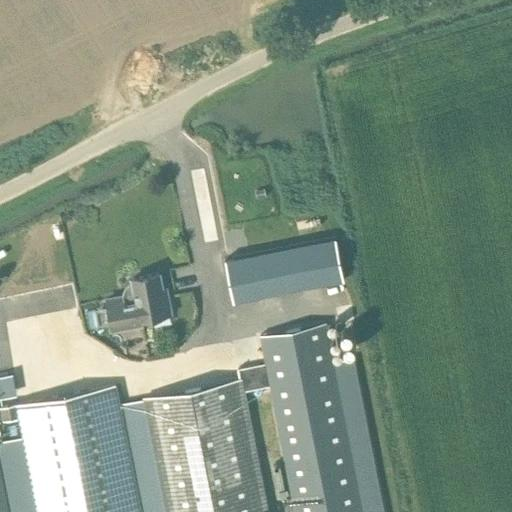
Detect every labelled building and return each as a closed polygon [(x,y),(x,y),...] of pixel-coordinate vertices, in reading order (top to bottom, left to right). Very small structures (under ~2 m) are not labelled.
[(337,236),(225,259),(234,301),(345,279),(337,236)] [(112,325),(151,318),(171,314),(168,298),(164,299),(159,273),(132,279),(133,282),(130,283),(125,287),(123,293),(123,296),(107,299),(112,325)] [(144,399),(119,403),(140,511),(268,511),(244,390),(270,385),(294,511),(363,511),(333,361),(330,342),(326,322),(260,335),(260,336),(263,350),(264,354),(266,364),(238,369),(240,378),(143,398),(144,399)] [(1,407),(0,407),(0,421),(4,421),(19,418),(23,436),(38,511),(140,511),(119,403),(116,384),(1,407)] [(16,423),(4,425),(6,434),(18,432),(16,423)] [(0,511),(9,511),(0,462),(0,511)]
